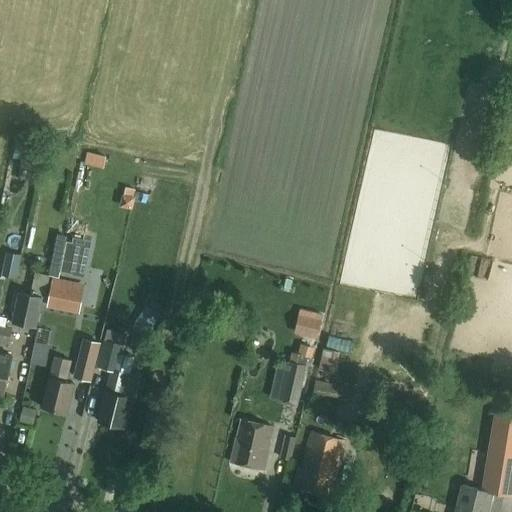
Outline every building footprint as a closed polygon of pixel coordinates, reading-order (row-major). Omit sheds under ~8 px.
[(2,276),(16,279),(21,255),(6,252),(2,276)] [(12,323),(36,328),(48,276),(35,273),(30,295),(18,292),(12,323)] [(49,300),(78,305),(82,283),(54,277),(49,300)] [(303,324),(299,334),(316,339),(319,329),(303,324)] [(0,341),(9,344),(12,329),(0,325),(0,341)] [(271,392),(281,394),(280,398),(298,402),(307,358),(311,359),(317,341),(303,337),(298,354),(291,353),(288,367),(277,365),(271,392)] [(124,427),(130,401),(133,401),(139,376),(130,373),(134,357),(121,354),(124,345),(104,340),(97,367),(112,371),(106,392),(105,392),(98,421),(124,427)] [(96,357),(94,357),(96,350),(84,347),(83,354),(82,354),(76,378),(90,381),(96,357)] [(335,374),(340,352),(323,348),(318,369),(335,374)] [(0,353),(0,396),(3,397),(12,356),(0,353)] [(71,361),(54,356),(41,407),(67,413),(74,384),(66,382),(71,361)] [(322,380),(321,382),(319,394),(351,400),(354,386),(322,380)] [(319,394),(321,382),(316,381),(313,393),(319,394)] [(376,431),(407,436),(409,436),(417,387),(384,381),(376,431)] [(511,418),(494,416),(482,490),(462,485),(455,511),(487,511),(492,492),(511,495),(511,418)] [(237,437),(236,437),(230,461),(264,469),(269,448),(268,448),(273,426),(242,419),(237,437)] [(302,469),(298,468),(293,485),(330,495),(344,440),(311,431),(302,469)] [(280,458),(292,461),(297,438),(285,435),(280,458)] [(383,498),(392,510),(403,503),(394,490),(383,498)]
